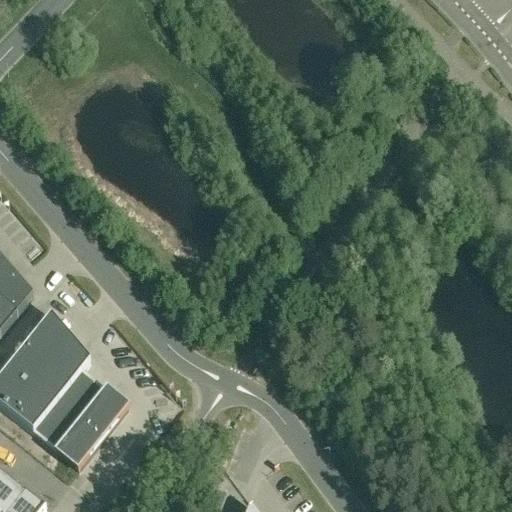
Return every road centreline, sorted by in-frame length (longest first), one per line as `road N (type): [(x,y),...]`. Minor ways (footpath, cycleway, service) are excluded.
road 1 (unclassified): [(231,384),(177,360),(0,154)]
road 2 (unclassified): [(348,511),(270,409),(231,384)]
road 3 (unclassified): [(134,511),(231,384)]
